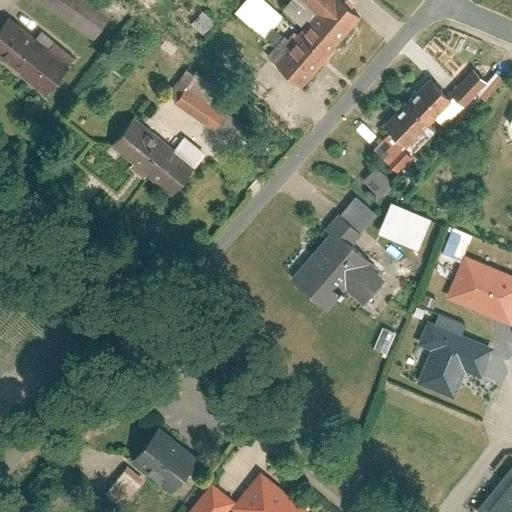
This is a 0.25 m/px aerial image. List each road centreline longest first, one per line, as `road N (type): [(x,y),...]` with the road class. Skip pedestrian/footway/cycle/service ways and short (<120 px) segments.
road 1 (residential): [(441,4),(147,319)]
road 2 (residential): [(147,319),(383,511)]
road 3 (residential): [(0,461),(147,319)]
road 4 (residential): [(0,201),(147,319)]
